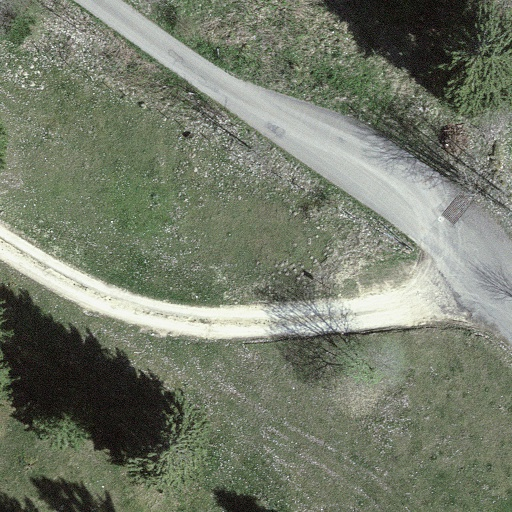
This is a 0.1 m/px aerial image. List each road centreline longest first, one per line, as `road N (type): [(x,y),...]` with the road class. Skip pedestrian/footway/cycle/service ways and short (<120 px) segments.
road 1 (track): [(494,281),(383,306),(186,322),(63,275),(0,237)]
road 2 (unclassified): [(98,0),(251,108),(436,221),(511,301)]
